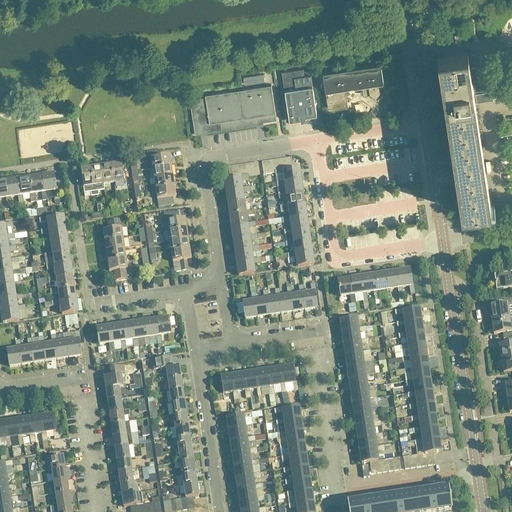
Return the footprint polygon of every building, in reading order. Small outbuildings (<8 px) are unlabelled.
[(478,81),(471,82),(466,51),(467,51),(467,50),(437,54),(437,55),(438,55),(462,210),(461,210),(461,211),(491,207),(490,206),(474,103),(492,100),(492,98),(490,98),(489,93),(492,93),(491,91),(480,93),(478,81)] [(343,90),(368,86),(369,94),(369,95),(375,99),(380,93),(377,78),(382,78),(380,63),(375,64),(322,72),(328,109),(345,106),(345,104),(343,90)] [(317,115),(311,75),(304,76),(303,69),(281,72),(289,122),(300,120),(300,122),(303,122),(305,118),(305,117),(317,115)] [(276,120),(271,85),(242,89),(205,95),(205,97),(189,100),(195,135),(257,126),(257,125),(260,125),(262,122),(276,120)] [(171,167),(170,156),(162,157),(161,151),(162,151),(162,150),(147,152),(148,160),(151,159),(153,169),(171,167)] [(124,182),(122,163),(111,165),(114,184),(124,182)] [(114,184),(111,165),(101,166),(104,185),(114,184)] [(101,166),(91,168),(94,187),(94,192),(95,196),(99,196),(99,191),(105,190),(104,185),(101,166)] [(173,177),(171,167),(153,169),(154,180),(173,177)] [(94,187),(91,168),(80,169),(84,193),(90,193),(91,197),(95,196),(94,192),(94,187)] [(285,182),(285,184),(301,182),(299,169),(293,170),(287,171),(284,172),(283,170),(281,170),(275,171),(275,173),(275,176),(283,174),(285,182)] [(53,191),(55,199),(59,199),(58,190),(56,190),(54,175),(41,176),(44,192),(53,191)] [(224,181),(226,193),(242,190),(242,189),(242,188),(241,181),(249,179),(249,177),(248,175),(242,176),(239,176),(240,178),(236,179),(230,180),(224,181)] [(41,193),(43,201),(47,200),(46,192),(44,192),(41,176),(30,178),(32,194),(34,194),(41,193)] [(174,187),(173,177),(154,180),(155,185),(151,186),(152,190),(174,187)] [(30,195),(31,203),(36,202),(34,194),(32,194),(30,178),(18,180),(20,196),(22,196),(30,195)] [(18,196),(19,205),(24,204),(22,196),(20,196),(18,180),(6,182),(8,198),(11,197),(18,196)] [(0,198),(6,198),(7,206),(12,206),(11,197),(8,198),(6,182),(0,182),(0,198)] [(286,194),(287,196),(303,193),(301,182),(285,184),(285,182),(276,183),(277,188),(285,187),(286,194)] [(176,197),(174,187),(152,190),(152,194),(156,193),(157,200),(158,207),(175,204),(174,198),(176,197)] [(243,193),(251,191),(250,187),(242,188),(242,189),(242,190),(226,193),(228,205),(244,202),(244,200),(243,193)] [(288,205),(288,208),(305,205),(303,193),(287,196),(286,194),(278,195),(279,199),(287,198),(288,205)] [(228,205),(229,216),(246,214),(245,212),(244,205),(252,203),(252,199),(244,200),(244,202),(228,205)] [(290,217),(290,220),(306,217),(305,205),(288,208),(288,205),(280,206),(281,213),(289,212),(290,217)] [(48,208),(36,210),(37,217),(49,215),(48,208)] [(229,216),(231,228),(247,226),(247,224),(246,216),(254,215),(254,210),(245,212),(246,214),(229,216)] [(187,229),(185,219),(179,220),(178,212),(163,214),(165,222),(167,222),(168,232),(187,229)] [(49,229),(49,231),(65,229),(63,217),(48,219),(48,218),(39,219),(39,223),(48,222),(49,229)] [(145,226),(151,225),(152,230),(159,230),(159,217),(145,217),(145,226)] [(292,229),(292,231),(308,229),(306,217),(290,220),(290,217),(281,218),(282,223),(291,222),(292,229)] [(123,239),(122,228),(121,228),(119,220),(108,222),(109,230),(103,231),(104,242),(123,239)] [(231,228),(233,240),(249,238),(249,235),(248,229),(256,228),(255,222),(247,224),(247,226),(231,228)] [(0,226),(0,238),(6,238),(6,236),(5,228),(13,227),(12,223),(4,224),(4,226),(0,226)] [(51,241),(51,243),(67,241),(65,229),(49,231),(49,229),(40,230),(41,235),(50,234),(51,241)] [(188,239),(187,229),(168,232),(170,242),(188,239)] [(293,241),(294,243),(310,241),(308,229),(292,231),(292,229),(283,230),(284,235),(292,234),(293,241)] [(0,238),(0,251),(8,250),(8,247),(7,240),(15,239),(14,234),(6,236),(6,238),(0,238)] [(233,240),(235,252),(251,250),(251,248),(249,240),(258,239),(257,234),(249,235),(249,238),(233,240)] [(125,249),(123,239),(104,242),(106,252),(125,249)] [(190,250),(188,239),(170,242),(171,252),(190,250)] [(52,253),(53,255),(69,253),(67,241),(51,243),(51,241),(42,242),(43,247),(51,246),(52,253)] [(295,253),(295,255),(312,253),(310,241),(294,243),(293,241),(285,242),(286,247),(294,246),(295,253)] [(0,251),(0,263),(10,262),(10,260),(8,252),(16,251),(16,250),(16,246),(8,247),(8,250),(0,251)] [(235,252),(236,264),(253,261),(252,259),(251,252),(259,251),(259,248),(259,246),(251,248),(251,250),(235,252)] [(126,259),(125,249),(106,252),(107,262),(126,259)] [(191,260),(190,250),(171,252),(174,273),(189,270),(187,261),(191,260)] [(54,265),(55,267),(71,265),(69,253),(53,255),(52,253),(44,254),(45,259),(53,258),(54,265)] [(296,258),(297,267),(313,265),(312,253),(295,255),(295,253),(287,254),(288,259),(296,258)] [(0,263),(0,275),(12,274),(11,271),(10,264),(18,263),(18,258),(10,260),(10,262),(0,263)] [(236,264),(238,276),(254,274),(253,264),(261,263),(261,260),(261,258),(252,259),(253,261),(236,264)] [(128,269),(126,259),(107,262),(109,272),(113,272),(115,281),(127,279),(126,270),(128,269)] [(56,276),(56,279),(72,277),(71,265),(55,267),(54,265),(46,266),(46,271),(55,270),(56,276)] [(0,275),(0,287),(13,286),(13,283),(12,276),(20,275),(19,270),(11,271),(12,274),(0,275)] [(409,287),(410,295),(415,295),(414,285),(412,286),(410,270),(397,272),(400,288),(402,288),(409,287)] [(397,289),(399,297),(403,296),(402,288),(400,288),(397,272),(385,274),(388,290),(390,290),(397,289)] [(385,290),(387,299),(391,298),(390,290),(388,290),(385,274),(374,275),(376,292),(378,292),(385,290)] [(508,298),(511,297),(511,274),(494,277),(497,294),(497,292),(511,289),(511,297),(508,298)] [(374,292),(375,301),(379,300),(378,292),(376,292),(374,275),(362,277),(364,294),(366,293),(374,292)] [(58,289),(58,291),(74,288),(72,277),(56,279),(56,276),(48,278),(48,282),(57,281),(58,289)] [(362,294),(363,302),(368,302),(366,293),(364,294),(362,277),(350,279),(352,295),(354,295),(362,294)] [(350,296),(351,304),(356,303),(354,295),(352,295),(350,279),(337,281),(340,297),(350,296)] [(0,287),(0,299),(15,298),(15,295),(14,287),(22,286),(21,282),(13,283),(13,286),(0,287)] [(302,295),(305,311),(317,309),(315,294),(316,293),(314,284),(310,285),(312,294),(304,295),(302,295)] [(290,297),(293,313),(305,311),(302,295),(304,295),(303,286),(298,287),(300,295),(292,296),(290,297)] [(60,301),(60,303),(76,300),(74,288),(58,291),(58,289),(50,290),(50,295),(59,294),(60,301)] [(278,298),(281,315),(293,313),(290,297),(292,296),(291,288),(287,288),(288,297),(281,298),(278,298)] [(267,300),(269,316),(281,315),(278,298),(281,298),(279,290),(275,290),(276,299),(269,300),(267,300)] [(255,302),(257,318),(269,316),(267,300),(269,300),(267,291),(263,292),(264,301),(257,302),(255,302)] [(242,304),(245,320),(257,318),(255,302),(257,302),(255,293),(251,294),(252,302),(242,304)] [(0,299),(0,305),(1,312),(17,310),(16,307),(15,300),(24,299),(23,294),(15,295),(15,298),(0,299)] [(399,297),(399,303),(392,304),(393,309),(405,307),(403,296),(399,297)] [(44,303),(45,308),(60,306),(62,315),(78,313),(76,300),(60,303),(60,301),(44,303)] [(355,304),(348,305),(349,313),(356,312),(355,304)] [(489,307),(491,321),(509,318),(511,317),(511,304),(509,305),(507,305),(507,304),(489,307)] [(1,312),(3,323),(19,322),(17,312),(25,311),(25,306),(16,307),(17,310),(1,312)] [(405,322),(405,324),(421,321),(420,309),(404,311),(404,310),(395,311),(395,316),(404,314),(405,322)] [(66,325),(78,324),(76,314),(65,316),(66,325)] [(340,321),(342,333),(358,331),(358,329),(357,321),(365,320),(364,315),(356,317),(356,319),(340,321)] [(168,335),(169,343),(174,342),(173,334),(170,334),(168,318),(156,320),(158,336),(161,336),(168,335)] [(511,332),(509,318),(491,321),(493,335),(511,332)] [(156,337),(157,345),(162,344),(161,336),(158,336),(156,320),(144,322),(147,338),(149,338),(156,337)] [(406,334),(407,336),(423,333),(421,321),(405,324),(405,322),(396,323),(397,328),(405,326),(406,334)] [(144,338),(145,347),(150,346),(149,338),(147,338),(144,322),(132,324),(135,340),(137,340),(144,338)] [(132,340),(133,349),(138,348),(137,340),(135,340),(132,324),(120,326),(123,342),(125,341),(132,340)] [(120,342),(122,350),(126,350),(125,341),(123,342),(120,326),(109,328),(111,344),(113,343),(120,342)] [(342,333),(344,345),(360,343),(360,341),(368,339),(366,327),(358,329),(358,331),(342,333)] [(109,344),(110,352),(115,352),(113,343),(111,344),(109,328),(96,329),(99,345),(109,344)] [(67,343),(69,359),(81,357),(79,341),(81,341),(79,332),(75,333),(76,341),(69,342),(67,343)] [(408,346),(409,347),(425,345),(423,333),(407,336),(406,334),(398,335),(399,339),(407,338),(408,346)] [(55,344),(57,361),(69,359),(67,343),(69,342),(67,334),(63,335),(64,343),(57,344),(55,344)] [(43,346),(45,362),(57,361),(55,344),(57,344),(55,336),(51,336),(52,345),(45,346),(43,346)] [(31,348),(33,364),(45,362),(43,346),(45,346),(44,337),(39,338),(40,347),(33,348),(31,348)] [(19,350),(22,366),(33,364),(31,348),(33,348),(32,339),(27,340),(28,348),(21,349),(19,350)] [(344,345),(346,357),(362,354),(361,352),(360,345),(369,344),(368,339),(360,341),(360,343),(344,345)] [(7,352),(9,368),(22,366),(19,350),(21,349),(20,341),(15,342),(16,350),(7,352)] [(511,344),(499,346),(501,360),(511,358),(511,344)] [(410,357),(410,359),(427,357),(425,345),(409,347),(408,346),(400,347),(401,351),(402,359),(410,357)] [(363,366),(363,364),(362,356),(370,355),(370,351),(361,352),(362,354),(346,357),(347,369),(363,366)] [(181,379),(179,367),(173,367),(172,357),(152,360),(154,371),(166,369),(168,381),(181,379)] [(412,369),(412,371),(428,369),(427,357),(410,359),(410,357),(402,359),(402,363),(411,362),(412,369)] [(511,372),(511,358),(501,360),(503,374),(511,372)] [(347,369),(349,381),(365,378),(365,376),(373,375),(375,375),(373,362),(371,363),(363,364),(363,366),(347,369)] [(108,368),(109,377),(104,378),(106,390),(119,388),(123,388),(122,376),(125,375),(124,366),(108,368)] [(292,384),(293,392),(298,391),(297,382),(295,383),(292,367),(280,369),(283,385),(285,385),(292,384)] [(280,385),(281,394),(286,393),(285,385),(283,385),(280,369),(268,371),(271,387),(273,386),(280,385)] [(413,381),(414,383),(430,381),(428,369),(412,371),(412,369),(404,370),(404,375),(412,374),(413,381)] [(268,387),(269,396),(274,395),(273,386),(271,387),(268,371),(256,372),(259,389),(261,388),(268,387)] [(256,389),(258,397),(262,397),(261,388),(259,389),(256,372),(245,374),(247,390),(249,390),(256,389)] [(244,391),(246,399),(250,398),(249,390),(247,390),(245,374),(233,376),(235,392),(237,392),(244,391)] [(349,381),(351,392),(367,390),(367,388),(366,381),(374,380),(373,375),(365,376),(365,378),(349,381)] [(142,385),(141,376),(133,377),(135,386),(142,385)] [(232,393),(234,401),(238,400),(237,392),(235,392),(233,376),(221,378),(223,394),(232,393)] [(183,390),(181,379),(168,381),(169,393),(183,390)] [(415,393),(416,395),(432,393),(430,381),(414,383),(413,381),(405,382),(406,387),(414,386),(415,393)] [(351,392),(353,404),(369,402),(368,400),(367,392),(375,391),(375,387),(367,388),(367,390),(351,392)] [(121,400),(119,388),(106,390),(108,402),(121,400)] [(184,402),(183,390),(169,393),(171,404),(184,402)] [(417,405),(417,407),(433,404),(432,393),(416,395),(415,393),(407,394),(407,396),(408,399),(416,397),(417,405)] [(146,408),(144,399),(137,400),(138,409),(146,408)] [(353,404),(354,416),(370,414),(370,412),(369,404),(377,403),(377,399),(368,400),(369,402),(353,404)] [(123,412),(121,400),(108,402),(110,414),(123,412)] [(186,414),(184,402),(171,404),(173,416),(186,414)] [(419,417),(419,419),(435,416),(433,404),(417,407),(417,405),(409,406),(410,411),(418,410),(419,417)] [(284,420),(285,422),(301,420),(299,408),(283,410),(283,409),(274,410),(275,415),(283,413),(284,420)] [(354,416),(356,428),(357,428),(372,426),(372,424),(371,416),(379,415),(378,410),(370,412),(370,414),(354,416)] [(125,424),(124,417),(130,416),(129,411),(123,412),(110,414),(111,426),(125,424)] [(227,419),(228,431),(244,428),(244,426),(243,419),(251,418),(251,413),(242,415),(242,416),(227,419)] [(188,426),(186,414),(173,416),(175,428),(188,426)] [(53,432),(54,440),(59,440),(58,431),(56,431),(54,416),(42,417),(44,433),(46,433),(53,432)] [(420,429),(421,431),(437,428),(435,416),(419,419),(419,417),(411,418),(411,422),(419,421),(420,429)] [(42,440),(43,442),(47,441),(46,433),(44,433),(42,417),(30,419),(32,435),(34,435),(35,441),(42,440)] [(29,436),(31,444),(35,443),(35,441),(34,435),(32,435),(30,419),(18,421),(20,437),(22,437),(29,436)] [(286,432),(286,434),(303,432),(301,420),(285,422),(284,420),(276,422),(277,426),(285,425),(286,432)] [(17,437),(19,446),(23,445),(22,437),(20,437),(18,421),(6,423),(8,439),(10,438),(17,437)] [(356,428),(358,440),(374,438),(374,435),(382,434),(380,422),(372,424),(372,426),(357,428),(356,428)] [(0,439),(6,439),(7,448),(12,447),(10,438),(8,439),(6,423),(0,423),(0,439)] [(129,423),(125,424),(111,426),(113,437),(131,435),(129,423)] [(149,432),(148,423),(140,424),(142,433),(149,432)] [(228,431),(230,443),(246,440),(246,438),(245,431),(253,430),(252,425),(244,426),(244,428),(228,431)] [(190,438),(188,426),(175,428),(176,440),(190,438)] [(422,440),(423,442),(439,440),(437,428),(421,431),(420,429),(412,430),(413,434),(421,433),(422,440)] [(288,444),(288,446),(304,444),(303,432),(286,434),(286,432),(278,433),(278,438),(287,437),(288,444)] [(358,440),(359,452),(376,450),(375,447),(374,440),(382,439),(382,434),(374,435),(374,438),(358,440)] [(133,446),(131,435),(113,437),(115,449),(128,447),(133,446)] [(230,443),(232,455),(248,452),(248,450),(247,443),(255,442),(254,437),(246,438),(246,440),(230,443)] [(192,450),(190,438),(176,440),(177,446),(173,447),(173,452),(178,452),(192,450)] [(415,446),(417,455),(421,455),(424,454),(424,455),(427,454),(440,452),(439,440),(423,442),(422,440),(414,442),(415,444),(415,446)] [(290,456),(290,458),(306,456),(304,444),(288,446),(288,444),(279,445),(280,450),(288,449),(290,456)] [(163,454),(162,450),(161,450),(160,446),(154,446),(156,455),(163,454)] [(359,452),(361,464),(370,463),(375,462),(377,462),(377,461),(376,452),(384,451),(384,446),(375,447),(376,450),(359,452)] [(130,459),(128,447),(115,449),(117,461),(130,459)] [(232,455),(234,466),(250,464),(250,462),(248,455),(257,453),(256,449),(248,450),(248,452),(232,455)] [(193,461),(192,450),(178,452),(180,463),(193,461)] [(291,468),(292,470),(308,467),(306,456),(290,458),(290,456),(281,457),(282,462),(290,460),(291,468)] [(65,469),(63,457),(50,459),(52,471),(65,469)] [(132,471),(130,459),(117,461),(118,473),(132,471)] [(0,477),(6,477),(6,475),(5,468),(20,465),(19,461),(12,462),(3,463),(4,465),(0,465),(0,477)] [(195,473),(193,461),(180,463),(182,475),(195,473)] [(234,466),(235,478),(252,476),(251,474),(250,467),(259,466),(258,461),(250,462),(250,464),(234,466)] [(37,473),(35,462),(28,463),(30,474),(37,473)] [(156,479),(156,475),(155,475),(154,467),(148,468),(149,476),(148,476),(149,480),(156,479)] [(293,480),(293,482),(310,479),(308,467),(292,470),(291,468),(283,469),(284,474),(292,472),(293,480)] [(65,469),(52,471),(48,471),(49,476),(52,475),(54,483),(67,481),(65,469)] [(133,482),(132,471),(118,473),(120,485),(133,482)] [(197,485),(195,473),(182,475),(184,487),(197,485)] [(235,478),(237,490),(253,488),(253,486),(252,478),(260,477),(260,473),(251,474),(252,476),(235,478)] [(0,477),(0,489),(8,489),(8,487),(7,479),(14,478),(14,474),(11,474),(6,475),(6,477),(0,477)] [(295,491),(295,493),(311,491),(310,479),(293,482),(293,480),(285,481),(286,486),(294,484),(295,491)] [(69,492),(67,481),(54,483),(54,489),(51,489),(52,495),(69,492)] [(135,494),(133,482),(120,485),(122,496),(135,494)] [(199,497),(197,485),(184,487),(185,499),(187,499),(193,498),(199,497)] [(237,490),(239,502),(255,500),(255,498),(254,490),(262,489),(262,485),(253,486),(253,488),(237,490)] [(0,489),(0,502),(9,501),(9,499),(8,492),(16,491),(16,486),(8,487),(8,489),(0,489)] [(41,496),(40,492),(38,492),(37,488),(32,488),(33,498),(41,496)] [(450,507),(449,501),(451,501),(450,499),(449,500),(448,489),(414,494),(416,511),(449,511),(451,511),(450,507)] [(297,504),(297,505),(313,503),(311,491),(295,493),(295,491),(287,493),(287,497),(296,496),(297,504)] [(70,504),(69,492),(52,495),(53,500),(56,499),(57,506),(70,504)] [(141,493),(135,494),(122,496),(124,508),(130,507),(136,507),(142,506),(143,505),(141,493)] [(416,511),(414,494),(381,499),(383,511),(416,511)] [(41,501),(41,496),(33,498),(34,502),(34,505),(37,504),(36,501),(41,501)] [(239,502),(240,511),(253,511),(257,511),(257,509),(256,502),(264,501),(264,498),(263,498),(263,496),(255,498),(255,500),(239,502)] [(0,502),(0,511),(11,511),(11,510),(10,504),(18,502),(17,498),(9,499),(9,501),(0,502)] [(383,511),(381,499),(348,504),(348,511),(383,511)] [(297,508),(298,511),(314,511),(313,503),(297,505),(297,504),(289,505),(289,509),(297,508)]
